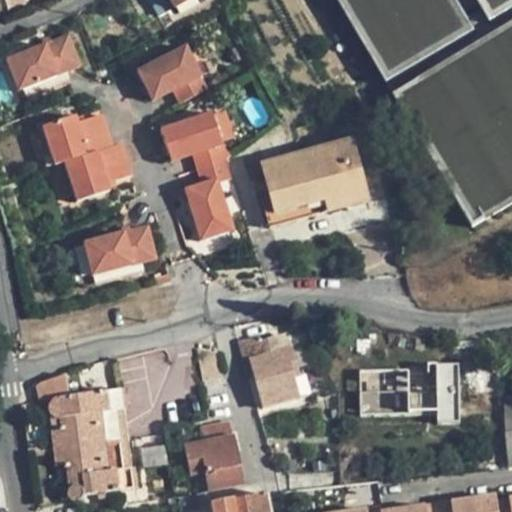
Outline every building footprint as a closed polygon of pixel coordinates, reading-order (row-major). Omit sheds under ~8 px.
[(24,0),(4,0),(7,10),(26,5),(24,0)] [(149,0),(159,17),(173,9),(167,0),(149,0)] [(167,0),(173,9),(189,0),(167,0)] [(511,0),(330,0),(469,231),(511,206),(511,0)] [(77,65),(64,33),(2,57),(14,89),(77,65)] [(172,91),(179,104),(207,90),(185,45),(136,70),(151,101),(172,91)] [(197,170),(226,161),(210,114),(160,130),(170,163),(193,156),(197,170)] [(54,166),(64,163),(110,148),(99,116),(76,124),(73,116),(41,126),(54,166)] [(263,168),(276,215),(342,197),(346,208),(368,202),(353,144),(263,168)] [(110,148),(64,163),(77,203),(109,193),(106,185),(130,178),(119,145),(110,148)] [(226,161),(197,170),(202,185),(184,190),(201,241),(233,231),(217,180),(230,176),(226,161)] [(270,229),(346,208),(342,197),(276,215),(267,217),(270,229)] [(146,227),(80,244),(89,277),(154,260),(146,227)] [(285,336),(261,340),(266,357),(250,362),(253,375),(263,410),(299,400),(293,381),(300,379),(288,337),(285,336)] [(261,340),(239,343),(245,363),(250,362),(266,357),(261,340)] [(217,354),(196,349),(200,380),(220,376),(217,354)] [(503,395),(504,400),(511,399),(511,368),(501,356),(487,363),(488,395),(503,395)] [(511,366),(502,356),(501,356),(511,368),(511,366)] [(245,363),(248,377),(253,375),(250,362),(245,363)] [(460,422),(459,363),(427,363),(427,369),(361,370),(362,415),(437,413),(437,422),(460,422)] [(38,404),(51,401),(48,404),(47,409),(47,414),(50,419),(54,421),(58,421),(59,432),(50,433),(55,468),(64,467),(67,491),(66,496),(68,501),(70,502),(74,503),(76,502),(79,498),(113,493),(115,507),(140,504),(138,490),(134,490),(122,391),(92,394),(62,398),(60,383),(44,385),(36,391),(38,404)] [(200,430),(203,443),(229,437),(227,425),(200,430)] [(203,473),(237,467),(231,437),(229,437),(203,443),(182,447),(186,463),(201,461),(203,473)] [(188,476),(203,473),(201,461),(186,463),(188,476)] [(241,486),(237,467),(203,473),(207,492),(241,486)] [(266,511),(264,495),(231,500),(233,511),(266,511)] [(450,503),(438,504),(438,511),(498,511),(497,503),(496,498),(451,504),(450,503)] [(233,511),(231,500),(210,504),(211,511),(233,511)] [(511,511),(511,500),(497,503),(498,511),(511,511)]
